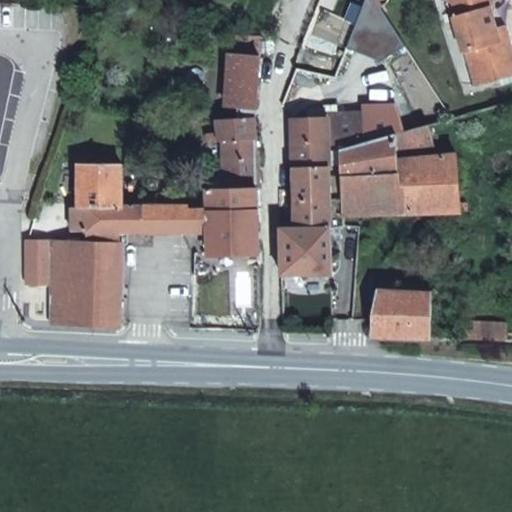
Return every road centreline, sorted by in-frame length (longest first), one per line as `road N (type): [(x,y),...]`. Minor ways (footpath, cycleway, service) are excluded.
road 1 (residential): [(2,320),(10,198),(50,66),(34,38),(0,37)]
road 2 (secondary): [(0,371),(273,367)]
road 3 (secondary): [(511,387),(273,367)]
road 4 (secondary): [(273,367),(54,349)]
